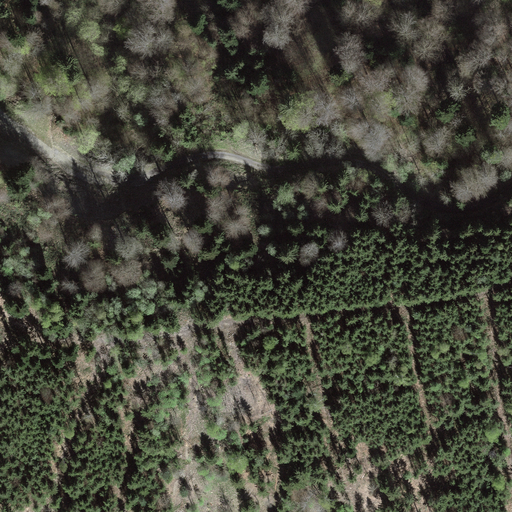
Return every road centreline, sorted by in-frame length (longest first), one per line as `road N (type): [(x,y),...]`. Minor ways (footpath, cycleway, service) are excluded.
road 1 (track): [(0,120),(108,179),(220,154),(288,169),(359,163),(430,206),(462,208),(511,186)]
road 2 (track): [(511,288),(466,303),(123,344)]
road 3 (track): [(0,303),(79,340),(123,344)]
